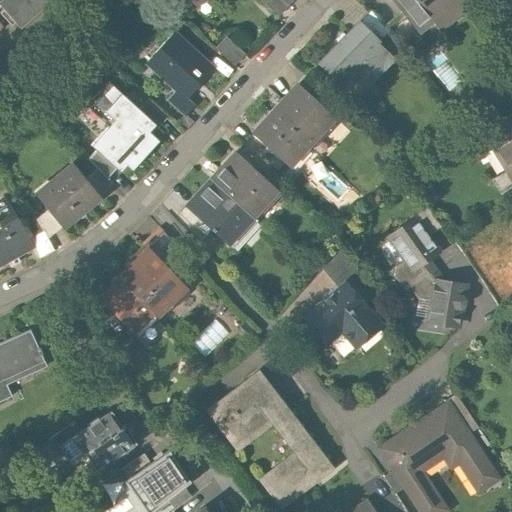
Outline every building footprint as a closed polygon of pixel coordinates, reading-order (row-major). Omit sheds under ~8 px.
[(0,0),(0,7),(20,31),(54,2),(51,0),(0,0)] [(292,0),(263,0),(263,1),(278,16),(292,0)] [(390,0),(401,13),(416,31),(418,33),(432,21),(441,31),(469,8),(462,0),(390,0)] [(371,12),(359,24),(378,42),(388,33),(383,27),(371,12)] [(401,13),(383,27),(388,33),(396,43),(400,39),(402,42),(416,31),(401,13)] [(357,22),(317,63),(340,85),(348,77),(363,91),(393,60),(376,44),(378,42),(359,24),(357,22)] [(214,69),(175,32),(147,62),(178,90),(186,98),(214,69)] [(233,66),(244,55),(224,37),(214,48),(233,66)] [(32,47),(0,51),(0,72),(35,68),(32,47)] [(305,76),(297,84),(323,108),(331,100),(305,76)] [(113,120),(90,145),(96,151),(115,169),(120,173),(161,128),(159,126),(139,108),(109,81),(91,100),(113,120)] [(295,82),(269,110),(309,146),(334,118),(323,108),(297,84),(295,82)] [(178,90),(167,101),(183,117),(194,105),(186,98),(178,90)] [(147,101),(139,108),(159,126),(166,119),(147,101)] [(290,167),(309,146),(269,110),(250,131),(268,147),(286,163),(290,167)] [(511,114),(482,133),(511,182),(511,114)] [(268,147),(259,157),(277,173),(286,163),(268,147)] [(96,151),(88,160),(96,169),(106,179),(115,169),(96,151)] [(235,152),(211,179),(254,219),(279,192),(235,152)] [(71,163),(34,192),(48,209),(63,228),(99,199),(84,181),(71,163)] [(96,169),(84,181),(99,199),(112,185),(106,179),(96,169)] [(230,245),(254,219),(211,179),(186,206),(203,221),(230,245)] [(27,241),(6,202),(0,204),(0,265),(31,249),(27,241)] [(203,221),(186,206),(180,213),(197,228),(203,221)] [(48,209),(35,220),(42,232),(47,239),(63,228),(48,209)] [(427,209),(414,218),(427,237),(440,228),(427,209)] [(427,237),(414,218),(387,237),(412,272),(439,253),(427,237)] [(42,232),(27,241),(31,249),(38,261),(54,252),(47,239),(42,232)] [(338,288),(344,283),(357,271),(341,247),(319,266),(338,288)] [(186,291),(146,249),(116,277),(118,278),(156,319),(186,291)] [(156,319),(118,278),(98,297),(128,328),(146,347),(165,329),(156,319)] [(467,285),(434,280),(426,323),(459,329),(467,285)] [(382,327),(344,283),(338,288),(303,319),(326,345),(340,333),(355,350),(382,327)] [(128,328),(113,340),(128,364),(146,347),(128,328)] [(0,401),(10,397),(4,386),(45,367),(28,332),(0,344),(0,401)] [(258,371),(205,410),(236,451),(271,425),(293,454),(258,480),(280,509),(332,470),(258,371)] [(447,400),(448,402),(469,434),(477,429),(455,395),(447,400)] [(404,489),(418,511),(445,511),(447,511),(421,471),(442,458),(450,469),(458,464),(478,494),(499,480),(469,434),(448,402),(377,449),(392,472),(404,489)] [(89,451),(120,429),(109,412),(80,432),(77,434),(89,451)] [(74,422),(47,440),(54,450),(77,434),(80,432),(74,422)] [(132,447),(120,429),(89,451),(100,468),(111,461),(132,447)] [(167,451),(123,482),(144,511),(150,511),(191,484),(167,451)] [(118,471),(111,461),(100,468),(91,474),(98,485),(118,471)] [(383,478),(394,495),(404,489),(392,472),(383,478)] [(372,511),(366,501),(349,511),(372,511)]
